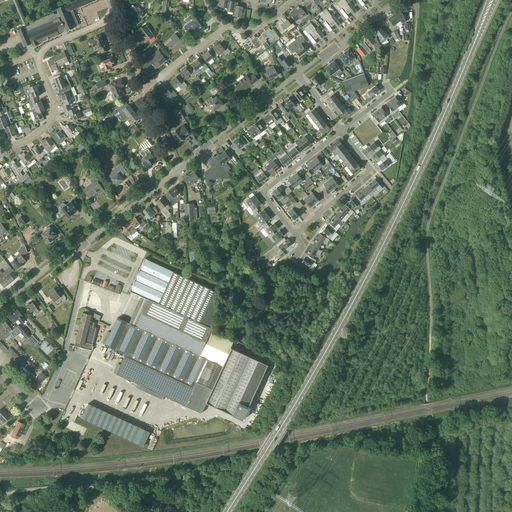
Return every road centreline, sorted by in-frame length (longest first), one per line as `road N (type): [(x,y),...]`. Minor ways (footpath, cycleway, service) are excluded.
road 1 (primary): [(226,511),(371,265),(491,0)]
road 2 (residential): [(0,305),(180,167)]
road 3 (residential): [(5,143),(25,142),(53,114),(41,50),(103,22),(111,9)]
road 4 (residential): [(341,130),(265,190),(295,235)]
road 5 (residential): [(180,167),(296,74)]
road 6 (residential): [(341,130),(368,170),(295,235)]
road 7 (residential): [(38,412),(62,359),(82,280)]
road 8 (track): [(2,493),(85,485),(134,511)]
road 9 (residential): [(296,74),(396,0)]
